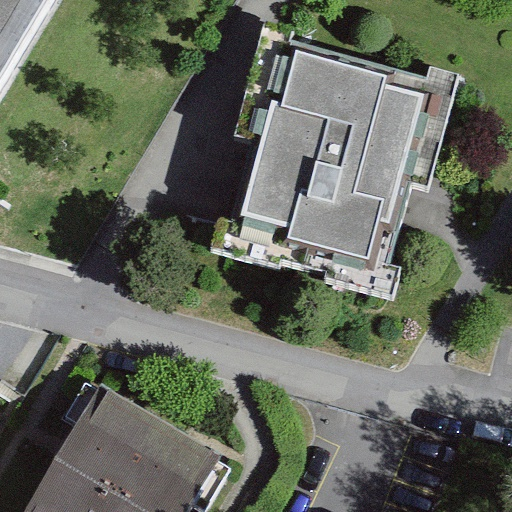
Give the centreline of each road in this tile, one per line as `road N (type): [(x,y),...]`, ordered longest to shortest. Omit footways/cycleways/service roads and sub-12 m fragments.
road 1 (residential): [(0,290),(385,400)]
road 2 (residential): [(385,400),(511,430)]
road 3 (residential): [(332,511),(385,400)]
